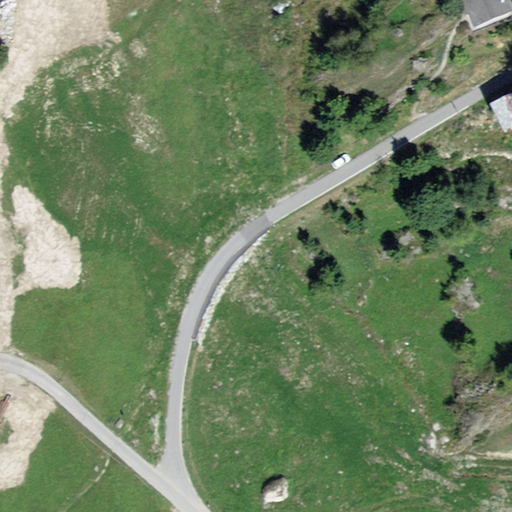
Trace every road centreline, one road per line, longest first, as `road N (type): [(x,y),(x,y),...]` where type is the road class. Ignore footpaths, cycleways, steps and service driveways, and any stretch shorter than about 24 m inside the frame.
road 1 (residential): [(511,73),(277,213),(216,265),(192,310),(175,384),(171,425),(183,504)]
road 2 (unclassified): [(0,360),(45,382),(183,504)]
